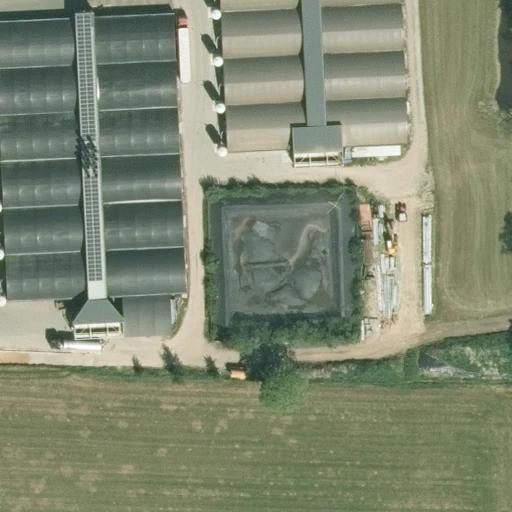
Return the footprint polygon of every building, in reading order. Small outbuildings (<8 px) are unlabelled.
[(95,0),(99,9),(114,4),(112,0),(95,0)] [(219,0),(227,154),(307,150),(308,157),(325,156),(325,164),(349,163),(348,148),(405,145),(398,0),(219,0)] [(185,292),(184,272),(172,12),(92,16),(91,9),(74,10),(74,17),(0,20),(0,155),(6,280),(7,300),(88,296),(89,304),(106,303),(106,295),(185,292)] [(309,291),(307,269),(285,271),(281,261),(281,253),(267,222),(267,223),(253,224),(256,260),(255,258),(257,281),(248,285),(249,298),(266,296),(284,289),(289,299),(298,295),(298,296),(309,291)] [(214,336),(214,350),(235,351),(235,336),(214,336)]
